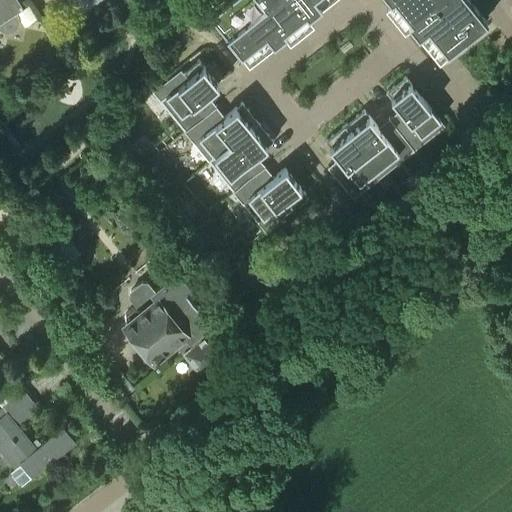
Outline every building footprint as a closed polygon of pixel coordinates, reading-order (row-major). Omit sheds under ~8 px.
[(17,0),(0,0),(0,29),(4,31),(8,32),(12,31),(15,29),(18,26),(19,22),(19,17),(17,14),(16,12),(23,8),(17,0)] [(100,0),(69,0),(78,14),(100,0)] [(229,0),(209,16),(241,55),(242,54),(266,35),(272,43),(273,45),(286,35),(287,34),(284,31),(306,14),(308,17),(310,16),(322,6),(320,4),(316,0),(229,0)] [(471,0),(396,0),(410,17),(407,19),(408,21),(418,33),(419,32),(427,26),(430,29),(446,49),(447,51),(487,19),(471,0)] [(188,77),(160,99),(184,129),(203,114),(194,104),(207,93),(219,84),(198,59),(183,70),(183,71),(188,77)] [(405,76),(386,92),(400,108),(410,121),(398,130),(413,150),(425,140),(421,134),(440,119),(405,76)] [(203,114),(184,129),(193,140),(199,135),(214,154),(215,155),(258,121),(242,101),(225,115),(212,125),(203,114)] [(364,109),(344,125),(379,168),(397,154),(401,159),(402,159),(413,150),(398,130),(387,139),(378,126),(364,109)] [(214,154),(208,159),(233,191),(252,176),(243,165),(256,155),(273,141),(258,121),(215,155),(214,154)] [(344,125),(324,140),(338,157),(348,170),(337,179),(352,198),(365,188),(360,183),(379,168),(344,125)] [(252,176),(233,191),(257,221),(285,199),(290,205),(305,193),(285,167),(274,177),(261,187),(252,176)] [(37,237),(59,267),(80,252),(59,222),(37,237)] [(190,334),(204,325),(214,317),(200,301),(197,303),(187,290),(190,287),(177,271),(154,290),(147,282),(141,282),(131,291),(130,295),(141,308),(124,322),(153,358),(175,340),(184,351),(196,341),(190,334)] [(104,294),(88,307),(98,320),(114,307),(104,294)] [(209,331),(204,325),(190,334),(196,341),(184,351),(198,369),(229,343),(215,326),(209,331)] [(0,447),(16,467),(9,473),(20,486),(32,476),(74,442),(62,427),(36,449),(16,424),(37,407),(24,390),(2,407),(0,409),(0,447)]
